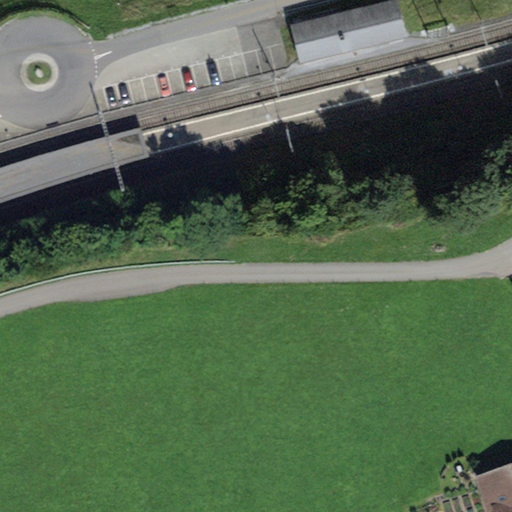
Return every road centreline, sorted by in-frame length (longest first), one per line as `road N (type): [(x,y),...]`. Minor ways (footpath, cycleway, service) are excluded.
road 1 (unclassified): [(170,274),(446,270),(511,250)]
road 2 (unclassified): [(303,0),(74,62)]
road 3 (residential): [(0,302),(170,274)]
